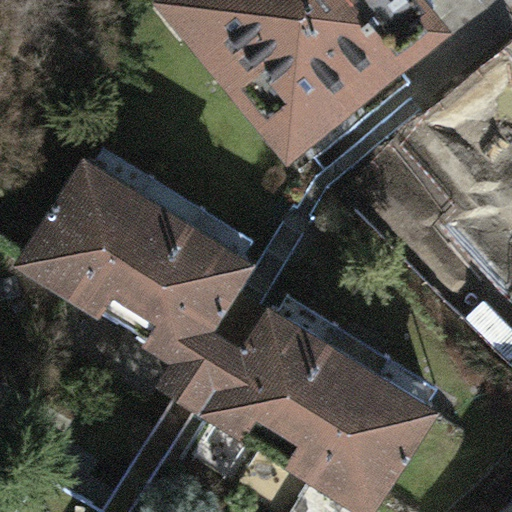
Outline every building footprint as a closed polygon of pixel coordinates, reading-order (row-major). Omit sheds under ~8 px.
[(171,0),(292,151),(456,19),(440,0),(171,0)] [(511,123),(466,146),(511,237),(511,123)] [(90,172),(23,283),(195,386),(262,274),(90,172)] [(212,426),(345,511),(394,511),(451,424),(283,317),(212,426)] [(511,511),(511,494),(493,511),(511,511)]
